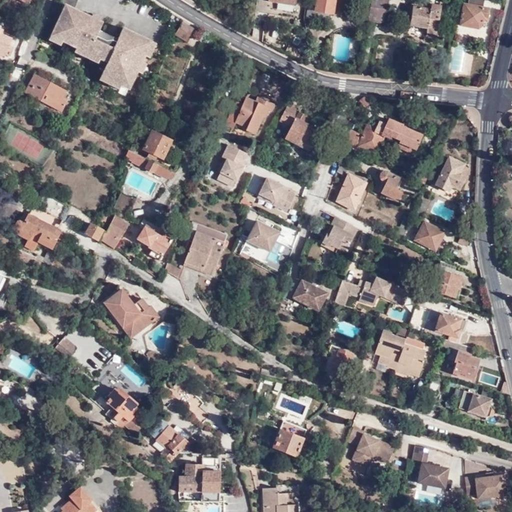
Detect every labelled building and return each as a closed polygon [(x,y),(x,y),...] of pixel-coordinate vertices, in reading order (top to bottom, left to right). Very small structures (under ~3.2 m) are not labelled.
[(130,89),(139,71),(143,61),(146,55),(153,41),(124,28),(118,38),(100,30),(103,23),(75,9),(79,0),(63,0),(62,2),(66,5),(51,35),(63,41),(78,48),(101,58),(108,62),(102,75),(122,85),(130,89)] [(305,18),(314,19),(315,11),(332,13),(333,14),(334,0),(316,0),(316,5),(307,4),(305,18)] [(370,0),(368,21),(385,24),(387,0),(370,0)] [(459,25),(477,28),(481,25),(482,17),(486,17),(488,9),(482,7),(482,0),(466,0),(466,4),(463,4),(459,25)] [(436,35),(441,6),(415,2),(414,8),(410,8),(410,14),(413,15),(412,25),(429,28),(428,34),(436,35)] [(315,11),(314,19),(330,22),(332,13),(315,11)] [(30,33),(34,25),(25,22),(21,30),(30,33)] [(188,41),(194,29),(182,22),(175,33),(188,41)] [(5,52),(7,46),(10,39),(1,35),(3,31),(0,29),(0,55),(3,57),(5,52)] [(63,41),(51,35),(49,40),(61,45),(63,41)] [(153,41),(146,55),(150,57),(157,43),(153,41)] [(98,63),(101,58),(78,48),(75,52),(98,63)] [(143,61),(139,71),(143,73),(148,63),(143,61)] [(64,97),(67,92),(35,74),(26,92),(62,112),(68,100),(64,97)] [(120,89),(122,85),(102,75),(100,80),(120,89)] [(273,111),(276,105),(257,97),(255,101),(246,97),(243,104),(235,101),(225,125),(232,128),(235,122),(248,128),(246,130),(255,134),(263,116),(266,117),(269,109),(273,111)] [(310,151),(320,132),(305,124),(309,117),(300,112),(302,109),(294,105),(292,108),(288,106),(280,121),(292,127),(286,138),(310,151)] [(351,131),(346,145),(357,151),(359,146),(378,154),(384,140),(388,138),(398,142),(416,150),(422,135),(403,127),(403,125),(393,121),(392,123),(387,124),(380,121),(378,126),(369,122),(363,136),(351,131)] [(232,128),(229,134),(238,138),(241,132),(232,128)] [(163,159),(171,140),(151,131),(149,136),(145,134),(139,148),(163,159)] [(416,150),(398,142),(397,148),(414,155),(416,150)] [(130,146),(128,150),(134,154),(137,148),(130,144),(130,146)] [(228,146),(225,153),(233,157),(231,163),(227,161),(226,161),(218,180),(234,187),(246,162),(244,161),(247,155),(228,146)] [(128,150),(125,158),(139,164),(138,166),(167,179),(171,171),(134,154),(128,150)] [(233,157),(225,153),(222,159),(226,161),(227,161),(231,163),(233,157)] [(460,190),(470,169),(463,166),(464,164),(449,157),(435,184),(449,190),(452,186),(460,190)] [(339,165),(337,171),(345,176),(348,170),(339,165)] [(395,188),(401,177),(388,171),(384,171),(382,172),(380,174),(380,176),(380,179),(381,181),(385,183),(381,192),(398,201),(402,192),(395,188)] [(417,180),(425,184),(428,177),(421,174),(417,180)] [(354,209),(367,183),(349,175),(336,201),(354,209)] [(267,179),(260,195),(276,202),(274,206),(289,212),(296,195),(283,189),(284,187),(267,179)] [(128,212),(136,200),(121,192),(114,205),(128,212)] [(276,202),(260,195),(258,198),(274,206),(276,202)] [(423,200),(417,212),(425,216),(430,203),(423,200)] [(400,224),(395,235),(400,237),(403,239),(411,215),(405,213),(401,224),(400,224)] [(51,248),(60,230),(28,215),(24,224),(18,221),(14,230),(19,233),(19,235),(28,239),(25,245),(34,250),(38,242),(51,248)] [(107,230),(105,230),(100,239),(114,249),(130,222),(116,215),(107,230)] [(330,233),(328,232),(323,242),(331,246),(333,244),(339,248),(347,251),(358,228),(335,217),(332,224),(335,226),(330,233)] [(436,250),(445,232),(423,222),(415,240),(436,250)] [(98,240),(103,229),(90,223),(85,234),(98,240)] [(271,253),(280,235),(257,223),(248,242),(271,253)] [(136,239),(146,245),(148,247),(147,248),(151,252),(149,256),(158,263),(173,238),(164,232),(161,236),(145,226),(136,239)] [(213,247),(216,238),(196,231),(184,262),(203,269),(205,263),(216,267),(222,251),(213,247)] [(467,245),(470,238),(462,235),(459,241),(467,245)] [(225,241),(216,238),(213,247),(222,251),(225,241)] [(331,246),(323,242),(321,245),(337,252),(339,248),(333,244),(331,246)] [(286,267),(291,246),(276,243),(271,263),(286,267)] [(148,247),(146,245),(140,255),(156,265),(158,263),(149,256),(151,252),(147,248),(148,247)] [(50,266),(55,256),(47,252),(42,262),(50,266)] [(183,271),(168,262),(165,270),(179,279),(183,271)] [(203,269),(184,262),(183,266),(212,276),(216,267),(205,263),(203,269)] [(434,276),(432,285),(430,290),(453,297),(453,296),(455,287),(459,288),(462,277),(454,275),(457,268),(441,262),(438,269),(436,270),(434,276)] [(427,283),(432,285),(434,276),(430,275),(428,277),(426,279),(426,281),(427,283)] [(359,285),(343,280),(335,303),(346,307),(350,294),(361,298),(360,300),(376,306),(381,295),(405,306),(410,293),(378,278),(375,285),(372,284),(361,280),(359,285)] [(320,312),(328,294),(302,282),(294,299),(320,312)] [(455,287),(453,296),(460,299),(462,289),(459,288),(455,287)] [(106,305),(130,335),(138,329),(142,333),(161,319),(152,307),(150,308),(144,300),(135,306),(123,291),(106,305)] [(424,326),(422,332),(436,336),(437,331),(450,334),(448,340),(457,343),(461,330),(457,328),(460,318),(440,311),(439,316),(431,313),(427,327),(424,326)] [(457,328),(461,330),(464,330),(467,320),(460,318),(457,328)] [(138,329),(130,335),(133,340),(142,333),(138,329)] [(380,361),(386,363),(387,361),(390,362),(390,364),(389,366),(397,368),(398,365),(410,369),(409,372),(420,376),(426,359),(424,358),(426,351),(423,350),(425,343),(407,337),(406,339),(392,334),(393,333),(384,330),(377,352),(382,354),(380,361)] [(80,348),(67,337),(57,348),(69,360),(80,348)] [(463,353),(465,346),(457,343),(448,340),(442,338),(440,347),(457,353),(454,362),(456,363),(452,373),(473,379),(479,360),(470,357),(470,355),(463,353)] [(343,380),(353,354),(341,350),(341,348),(332,345),(328,357),(330,358),(324,370),(330,373),(330,375),(343,380)] [(408,375),(409,372),(410,369),(398,365),(397,368),(396,371),(408,375)] [(434,403),(441,378),(434,376),(426,401),(434,403)] [(196,404),(199,399),(176,378),(167,389),(192,411),(191,413),(200,420),(206,413),(196,404)] [(126,426),(133,432),(141,422),(132,414),(137,407),(135,406),(136,405),(117,388),(116,389),(114,388),(109,395),(101,388),(105,384),(100,379),(91,390),(111,408),(105,415),(122,429),(126,426)] [(489,405),(491,399),(464,391),(459,408),(487,417),(490,415),(492,408),(490,406),(489,405)] [(22,418),(26,409),(11,403),(7,411),(22,418)] [(287,410),(283,420),(307,429),(310,419),(287,410)] [(307,429),(283,420),(273,447),(296,457),(307,429)] [(173,464),(182,452),(189,444),(162,421),(151,435),(168,448),(162,455),(173,464)] [(141,422),(133,432),(137,435),(145,425),(141,422)] [(386,462),(393,446),(374,438),(374,440),(370,439),(371,437),(362,433),(363,431),(353,427),(347,441),(357,445),(351,459),(367,466),(371,456),(374,450),(381,454),(379,459),(386,462)] [(150,454),(153,449),(146,444),(143,449),(150,454)] [(425,463),(427,447),(415,445),(411,461),(420,462),(416,482),(443,487),(447,467),(425,463)] [(379,459),(381,454),(374,450),(371,456),(379,459)] [(202,492),(202,501),(219,501),(221,457),(203,457),(202,463),(187,463),(186,474),(179,474),(178,490),(179,491),(202,492)] [(505,494),(503,474),(492,475),(485,475),(474,476),(474,474),(465,475),(465,478),(466,493),(476,492),(476,497),(505,494)] [(297,511),(297,502),(286,503),(285,491),(276,492),(276,486),(261,487),(263,511),(297,511)] [(99,511),(101,511),(80,487),(69,496),(72,499),(61,508),(63,511),(62,511),(99,511)] [(180,500),(202,501),(202,492),(179,491),(180,500)] [(366,500),(367,496),(360,493),(357,499),(362,502),(363,499),(366,500)]
